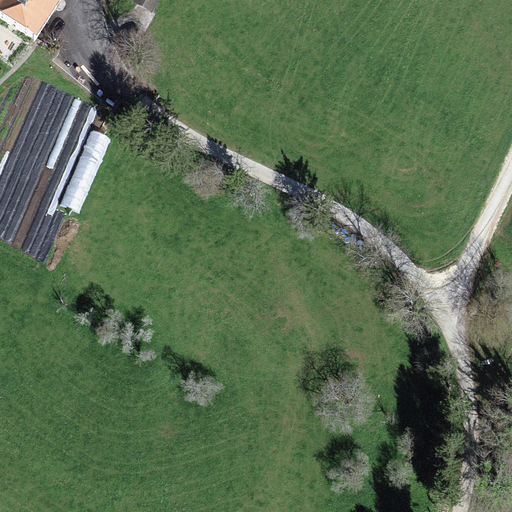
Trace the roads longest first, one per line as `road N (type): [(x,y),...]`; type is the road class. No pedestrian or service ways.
road 1 (residential): [(457,511),(465,421),(439,304),(389,250),(276,176),(143,108),(93,58),(75,19),(80,0)]
road 2 (track): [(511,175),(459,283),(439,304)]
